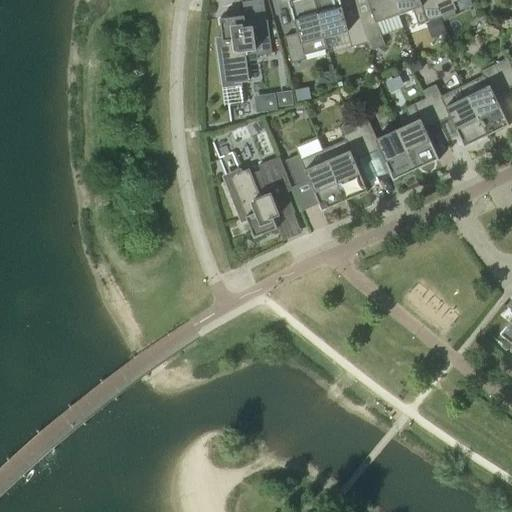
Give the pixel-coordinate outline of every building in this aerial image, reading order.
[(227,0),(229,14),(245,12),(243,0),(227,0)] [(324,38),(314,0),(295,0),(293,1),(289,2),(291,8),(297,33),(284,37),(291,63),(306,59),(305,55),(327,49),(324,38)] [(366,43),(359,17),(345,21),(339,0),(314,0),(324,38),(347,32),(351,47),(366,43)] [(367,0),(372,12),(359,17),(366,43),(369,51),(385,45),(377,22),(399,15),(393,0),(367,0)] [(393,0),(399,15),(413,10),(418,25),(441,17),(434,0),(393,0)] [(434,0),(441,17),(456,10),(451,0),(434,0)] [(219,19),(222,38),(215,38),(222,89),(242,86),(242,82),(249,81),(245,51),(255,50),(255,55),(272,53),(267,20),(251,23),(251,26),(246,27),(244,15),(219,19)] [(446,34),(441,19),(425,24),(431,39),(446,34)] [(508,58),(495,65),(507,89),(511,86),(511,61),(510,62),(508,58)] [(507,89),(495,65),(481,72),(483,76),(462,86),(486,136),(509,125),(494,95),(507,89)] [(486,136),(462,86),(441,96),(435,85),(422,92),(426,99),(437,123),(450,117),(461,141),(464,146),(468,144),(468,145),(486,136)] [(292,91),(277,93),(279,107),(294,105),(292,91)] [(275,94),(254,97),(257,114),(278,111),(275,94)] [(411,123),(398,129),(416,169),(438,159),(425,129),(437,123),(426,99),(404,108),(411,123)] [(416,169),(398,129),(376,139),(366,117),(353,123),(356,130),(367,155),(380,150),(391,174),(391,173),(393,179),(397,177),(397,178),(416,169)] [(353,123),(340,129),(343,136),(356,130),(353,123)] [(367,155),(356,130),(343,136),(344,141),(323,150),(344,201),(367,191),(354,161),(367,155)] [(303,155),(323,147),(318,137),(298,145),(303,155)] [(344,201),(323,150),(301,159),(299,155),(285,161),(296,186),(309,180),(319,204),(322,210),(326,208),(326,209),(344,201)] [(279,219),(295,213),(287,192),(292,190),(279,157),(258,165),(260,171),(251,174),(249,169),(227,178),(238,206),(243,219),(246,217),(254,238),(277,228),(273,218),(278,215),(279,219)] [(511,301),(510,303),(511,304),(511,320),(500,334),(511,344),(511,349),(511,351),(511,352),(511,301)]
